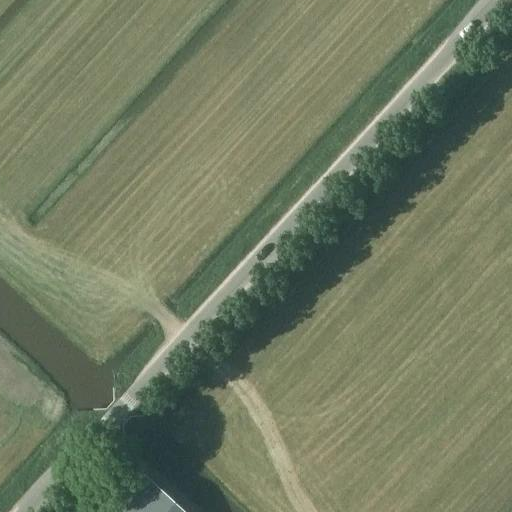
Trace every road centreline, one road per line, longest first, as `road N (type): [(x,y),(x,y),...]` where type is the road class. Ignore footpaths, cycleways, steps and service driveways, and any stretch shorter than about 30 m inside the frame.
road 1 (unclassified): [(28,511),(499,0)]
road 2 (track): [(0,230),(42,269),(145,307),(243,394),(301,511)]
